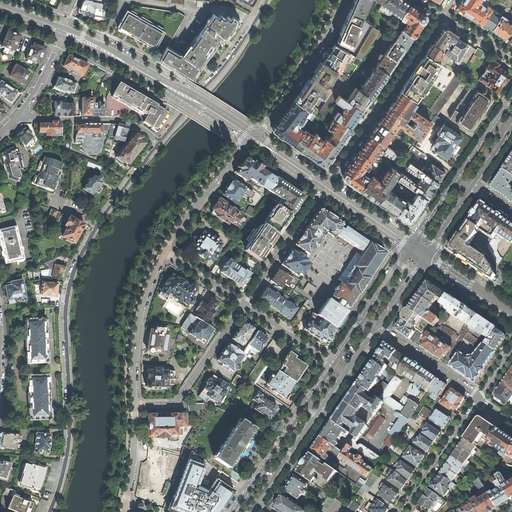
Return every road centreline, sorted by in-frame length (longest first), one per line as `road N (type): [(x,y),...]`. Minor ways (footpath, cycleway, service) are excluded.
road 1 (unclassified): [(99,222),(67,297),(69,436),(50,511)]
road 2 (secondary): [(252,140),(64,32)]
road 3 (residential): [(324,188),(444,15)]
road 4 (unclassified): [(268,0),(241,48),(160,142)]
road 5 (secondary): [(330,364),(230,511)]
road 6 (secondary): [(511,100),(411,246)]
road 7 (residential): [(252,140),(307,67),(343,0)]
road 8 (secondary): [(253,511),(346,375)]
road 9 (residential): [(132,403),(174,403),(242,304)]
road 10 (residential): [(132,403),(137,321),(164,250)]
road 11 (residential): [(160,142),(122,121),(19,113)]
road 12 (residential): [(242,304),(324,188)]
road 13 (residential): [(164,250),(252,140)]
road 14 (residential): [(480,398),(403,511)]
road 15 (residential): [(379,328),(480,398)]
